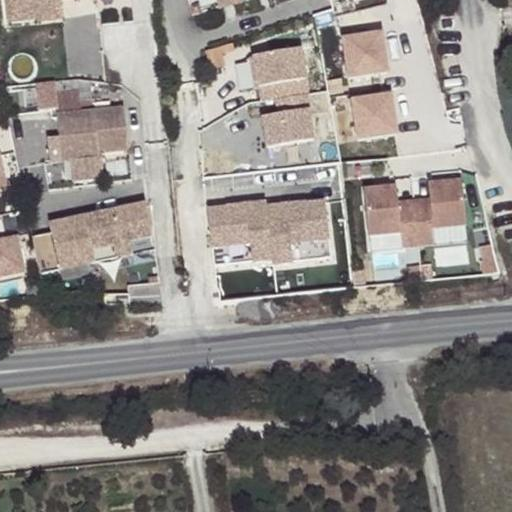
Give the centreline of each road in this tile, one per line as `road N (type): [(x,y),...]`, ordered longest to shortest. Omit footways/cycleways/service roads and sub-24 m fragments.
road 1 (residential): [(0,456),(403,420)]
road 2 (unknown): [(203,350),(175,0)]
road 3 (secondary): [(378,335),(57,363)]
road 4 (unknown): [(171,353),(146,108),(120,49)]
road 5 (secondary): [(511,322),(378,335)]
